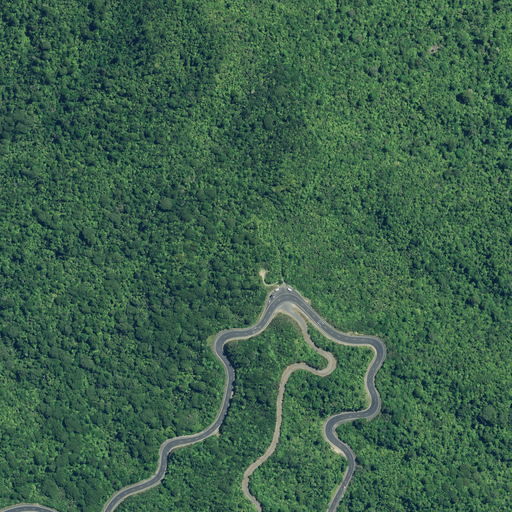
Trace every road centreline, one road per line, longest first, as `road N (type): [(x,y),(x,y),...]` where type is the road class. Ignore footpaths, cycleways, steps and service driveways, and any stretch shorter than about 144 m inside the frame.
road 1 (primary): [(108,511),(119,495),(159,476),(167,447),(215,426),(231,378),(219,342),(257,328),(289,295),(327,328),(382,350),(370,381),(373,409),(329,428),(351,459),(330,511)]
road 2 (track): [(278,300),(331,363),(323,372),(299,366),(287,374),(274,444),(247,476),(260,511)]
